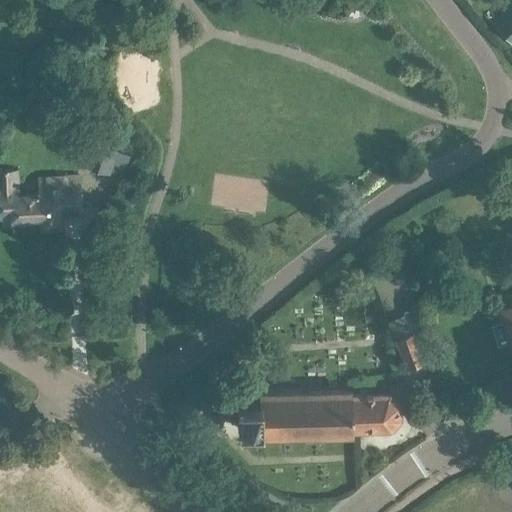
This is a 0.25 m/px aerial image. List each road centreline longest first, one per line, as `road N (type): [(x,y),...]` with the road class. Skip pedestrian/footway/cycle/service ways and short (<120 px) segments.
road 1 (residential): [(84,399),(141,381),(194,350),(398,190),(475,148),(491,127),(494,83)]
road 2 (residential): [(234,511),(84,399)]
road 3 (secondary): [(360,511),(435,452),(511,417)]
